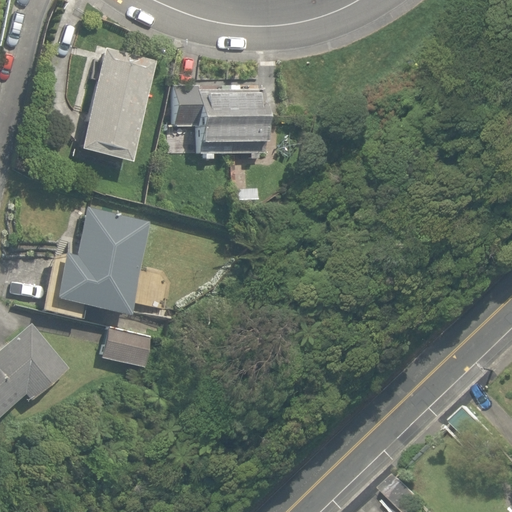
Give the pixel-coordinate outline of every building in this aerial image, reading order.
[(74,149),(125,163),(137,115),(140,115),(142,108),(139,107),(145,82),(150,62),(100,49),(92,82),(74,149)] [(245,154),(245,160),(253,160),(253,154),(260,154),(259,89),(195,90),(195,86),(170,86),(170,127),(192,127),(193,154),(200,154),(200,160),(208,160),(208,155),(245,154)] [(36,310),(73,318),(79,305),(123,316),(146,223),(82,208),(71,256),(59,254),(47,256),(36,310)] [(0,345),(0,409),(19,394),(25,401),(63,369),(25,324),(0,345)] [(97,357),(137,367),(145,337),(104,327),(97,357)] [(451,421),(478,449),(493,434),(466,407),(451,421)] [(380,488),(402,511),(412,511),(422,503),(395,474),(380,488)]
